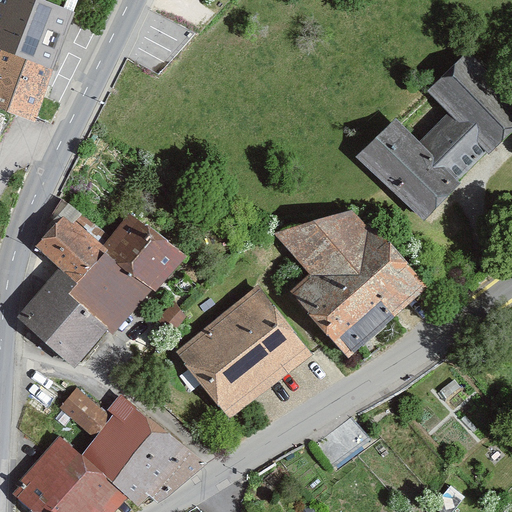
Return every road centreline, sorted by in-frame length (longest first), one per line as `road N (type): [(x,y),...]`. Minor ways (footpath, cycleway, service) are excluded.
road 1 (secondary): [(0,382),(14,265),(32,205),(132,0)]
road 2 (tertiary): [(511,275),(197,489)]
